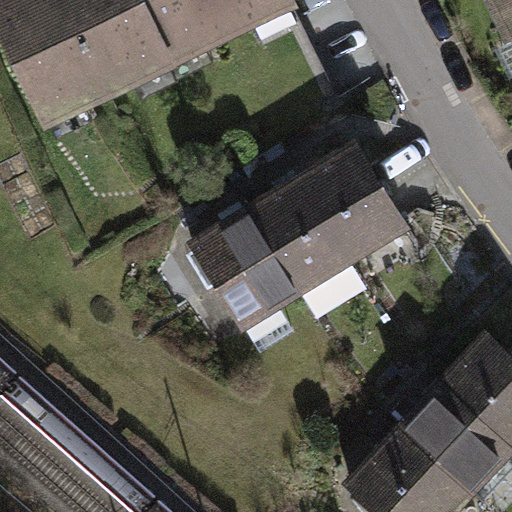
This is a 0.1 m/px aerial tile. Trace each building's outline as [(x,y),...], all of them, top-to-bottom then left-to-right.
[(183,55),(157,0),(0,0),(0,20),(50,119),(183,55)] [(157,0),(183,55),(300,0),(157,0)] [(511,0),(496,0),(511,31),(511,0)] [(345,140),(307,163),(361,251),(417,218),(362,130),(345,140)] [(288,175),(249,198),(303,287),(361,251),(307,163),(288,175)] [(234,208),(191,234),(244,322),(303,287),(249,198),(234,208)] [(511,350),(482,324),(442,368),(511,431),(511,350)] [(511,431),(442,368),(393,422),(471,492),(511,447),(511,431)] [(393,422),(342,478),(378,511),(452,511),(471,492),(393,422)]
